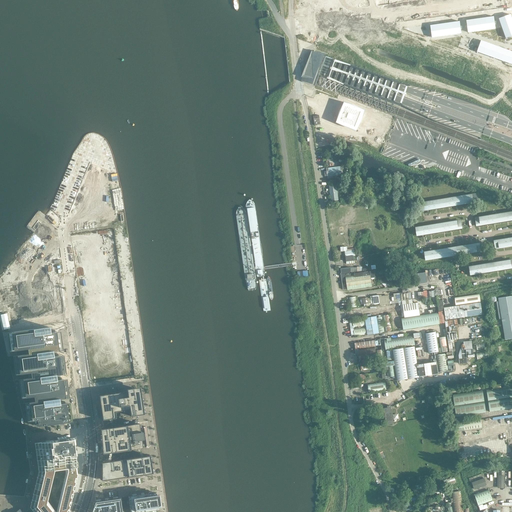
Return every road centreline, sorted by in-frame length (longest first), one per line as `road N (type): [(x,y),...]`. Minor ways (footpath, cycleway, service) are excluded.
road 1 (trunk): [(0,20),(104,21),(226,41),(511,141)]
road 2 (trunk): [(511,126),(223,29),(105,10),(0,9)]
road 3 (unclassified): [(392,511),(350,416),(301,90)]
road 4 (unclassified): [(301,90),(279,113),(300,263)]
road 5 (tertiary): [(90,427),(68,277)]
